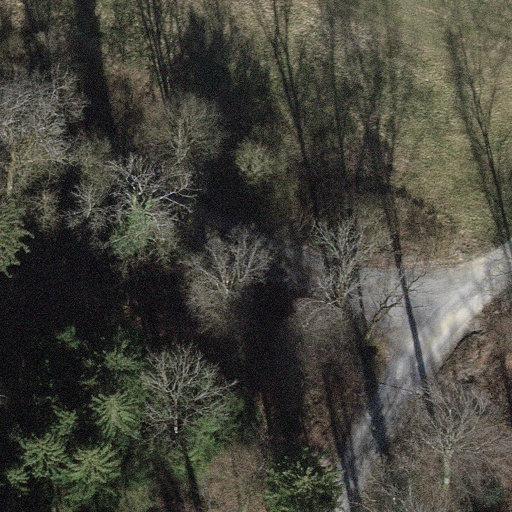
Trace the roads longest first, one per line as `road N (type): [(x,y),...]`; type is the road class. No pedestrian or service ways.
road 1 (track): [(0,115),(435,341)]
road 2 (track): [(511,257),(435,341),(338,511)]
